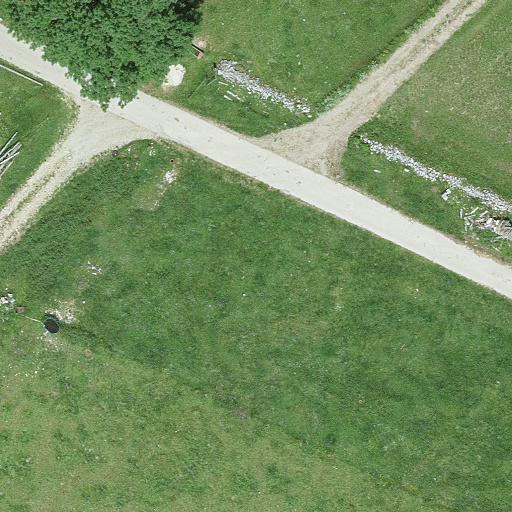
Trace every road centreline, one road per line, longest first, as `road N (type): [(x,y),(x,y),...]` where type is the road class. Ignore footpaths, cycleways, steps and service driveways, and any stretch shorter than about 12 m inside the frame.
road 1 (track): [(511,279),(0,45)]
road 2 (track): [(281,168),(448,0)]
road 3 (track): [(0,248),(137,113)]
